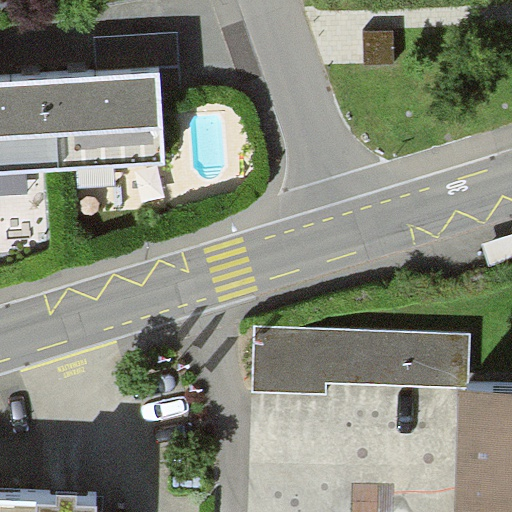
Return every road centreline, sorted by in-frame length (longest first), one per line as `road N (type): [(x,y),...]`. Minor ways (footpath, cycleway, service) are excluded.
road 1 (tertiary): [(345,233),(0,339)]
road 2 (residential): [(345,233),(269,0)]
road 3 (tertiary): [(511,180),(345,233)]
